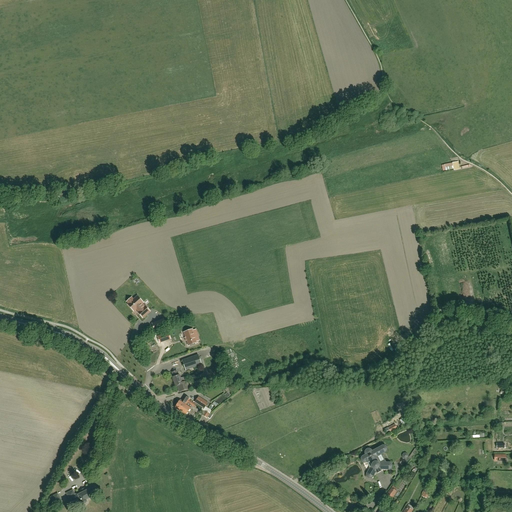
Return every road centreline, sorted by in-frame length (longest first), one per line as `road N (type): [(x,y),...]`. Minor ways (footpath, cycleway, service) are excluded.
road 1 (secondary): [(328,511),(172,416),(126,378)]
road 2 (secondary): [(126,378),(72,339),(0,317)]
